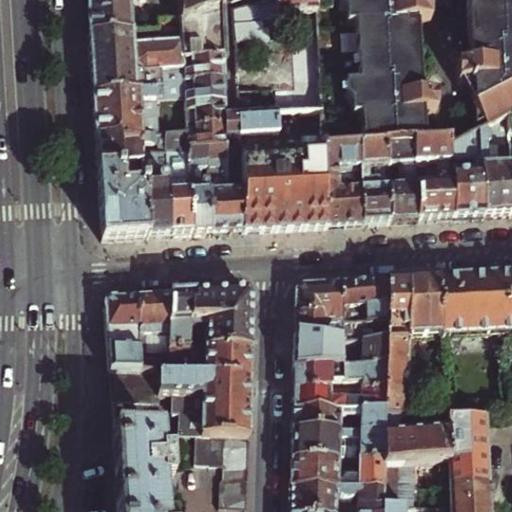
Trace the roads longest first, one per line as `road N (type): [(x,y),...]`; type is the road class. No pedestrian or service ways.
road 1 (primary): [(43,278),(26,0)]
road 2 (tertiary): [(73,277),(58,0)]
road 3 (residential): [(270,263),(264,511)]
road 4 (residential): [(511,248),(270,263)]
road 5 (residential): [(61,511),(74,403),(73,277)]
road 6 (primary): [(22,511),(38,412),(43,278)]
road 7 (residential): [(270,263),(73,277)]
